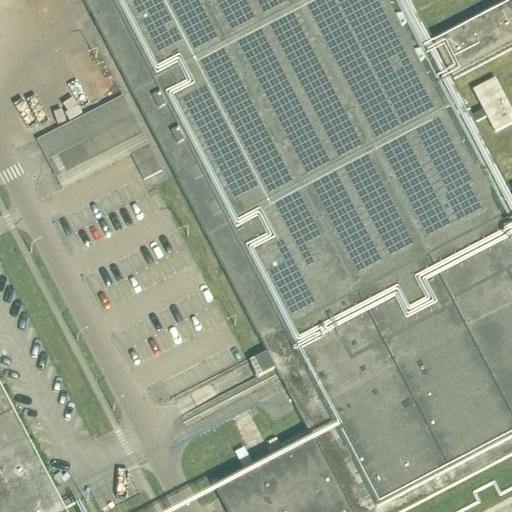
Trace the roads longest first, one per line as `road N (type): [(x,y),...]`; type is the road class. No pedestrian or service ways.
road 1 (unknown): [(142,422),(88,451),(68,452),(0,324)]
road 2 (unknown): [(0,214),(116,157)]
